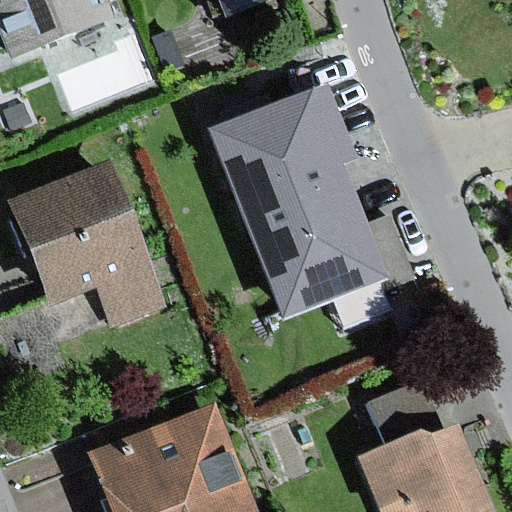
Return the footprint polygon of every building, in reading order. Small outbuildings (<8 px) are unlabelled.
[(95,0),(0,0),(0,53),(5,65),(106,27),(95,0)] [(206,0),(216,26),(285,0),(206,0)] [(168,34),(153,39),(166,76),(181,70),(168,34)] [(326,87),(203,136),(278,324),(386,281),(365,227),(342,170),(357,164),(326,87)] [(109,167),(3,208),(56,343),(105,324),(108,331),(165,309),(109,167)] [(387,218),(365,227),(386,281),(391,292),(413,283),(387,218)] [(35,308),(0,321),(0,353),(13,387),(58,370),(35,308)] [(422,380),(362,407),(382,451),(414,439),(423,445),(447,434),(422,380)] [(251,511),(212,409),(82,459),(102,511),(251,511)] [(382,451),(352,464),(371,511),(487,511),(455,432),(423,445),(414,439),(382,451)]
